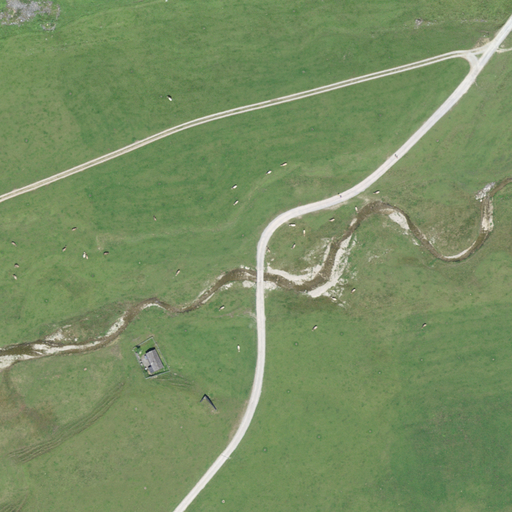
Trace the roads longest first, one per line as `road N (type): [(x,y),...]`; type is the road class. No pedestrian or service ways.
road 1 (track): [(496,43),(434,121),(376,176),(273,226),(262,245),(262,363),(248,420),(178,511)]
road 2 (track): [(496,43),(211,118),(0,200)]
